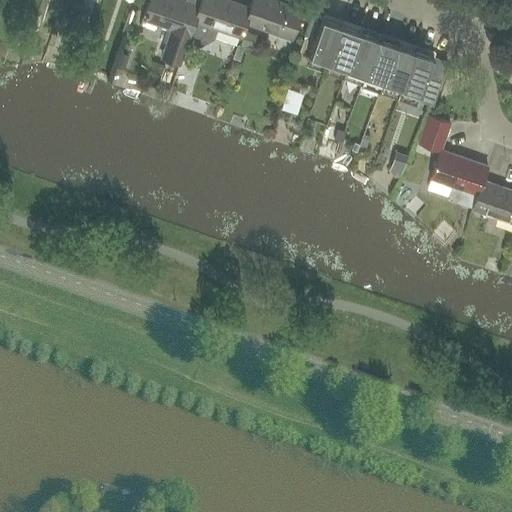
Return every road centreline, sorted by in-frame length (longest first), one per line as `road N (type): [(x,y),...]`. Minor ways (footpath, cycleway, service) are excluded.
road 1 (tertiary): [(511,440),(0,259)]
road 2 (residential): [(511,136),(499,132),(468,29)]
